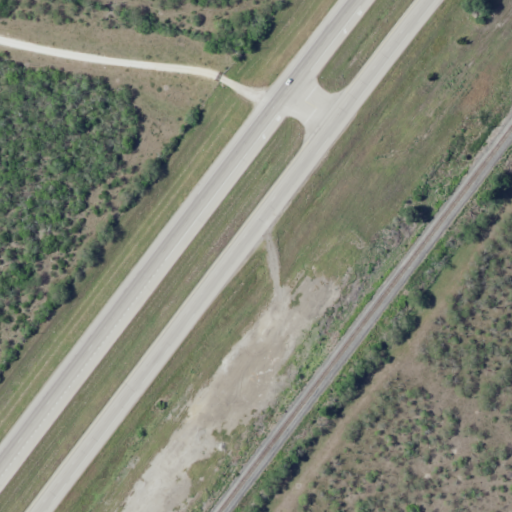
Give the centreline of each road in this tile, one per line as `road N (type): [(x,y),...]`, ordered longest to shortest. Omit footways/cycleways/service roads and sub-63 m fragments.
road 1 (trunk): [(44,511),(326,136),(443,0)]
road 2 (trunk): [(364,0),(0,473)]
